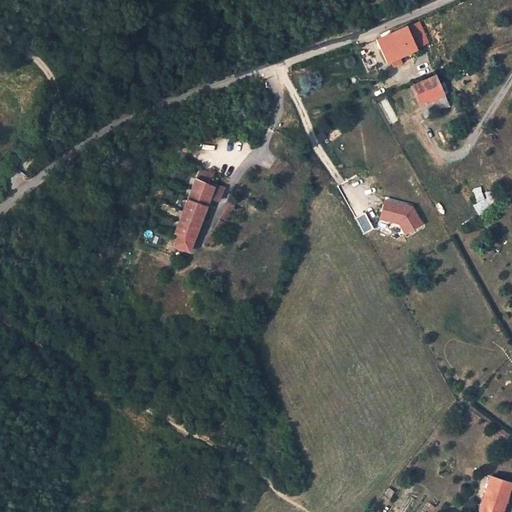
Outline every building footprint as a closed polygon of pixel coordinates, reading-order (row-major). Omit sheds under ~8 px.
[(377,39),(388,63),(417,49),(406,26),(390,33),(377,39)] [(411,86),(415,94),(420,106),(444,95),(435,76),(411,86)] [(420,106),(425,117),(449,106),(444,95),(420,106)] [(187,202),(175,232),(178,234),(193,239),(209,197),(213,187),(210,186),(195,179),(187,202)] [(209,197),(219,200),(224,188),(211,183),(210,186),(213,187),(209,197)] [(477,213),(489,205),(477,187),(473,190),(480,201),(473,206),(477,213)] [(406,234),(423,224),(412,207),(385,200),(380,218),(400,223),(406,234)] [(213,245),(235,205),(229,202),(207,242),(213,245)] [(193,239),(178,234),(174,245),(189,251),(193,239)] [(511,483),(492,476),(480,511),(483,511),(505,511),(511,496),(508,495),(511,483)]
